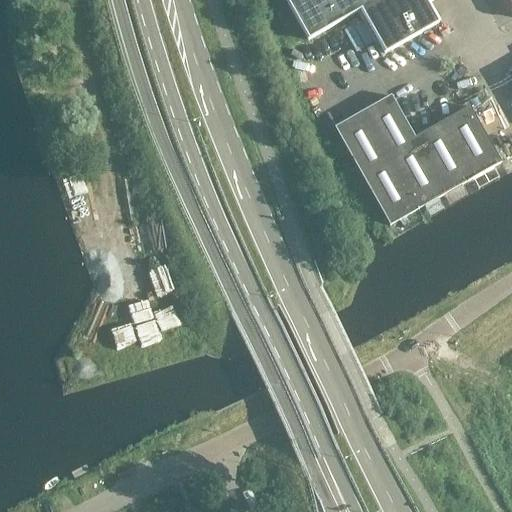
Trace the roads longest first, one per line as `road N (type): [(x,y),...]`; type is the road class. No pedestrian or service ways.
road 1 (primary): [(394,511),(242,185),(181,0)]
road 2 (primary): [(144,0),(182,129),(354,511)]
road 3 (unclassified): [(91,511),(412,354),(511,284)]
road 4 (track): [(66,0),(82,75),(176,353)]
